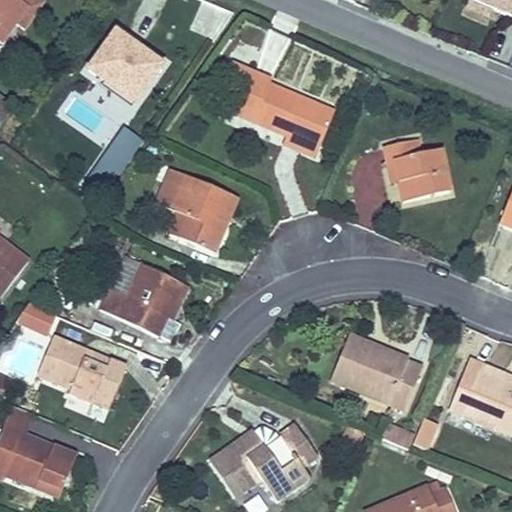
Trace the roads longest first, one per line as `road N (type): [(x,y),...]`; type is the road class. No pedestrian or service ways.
road 1 (residential): [(109,511),(217,353),(262,307),(294,289),(360,274),(394,276),(511,322)]
road 2 (residential): [(511,97),(285,0)]
